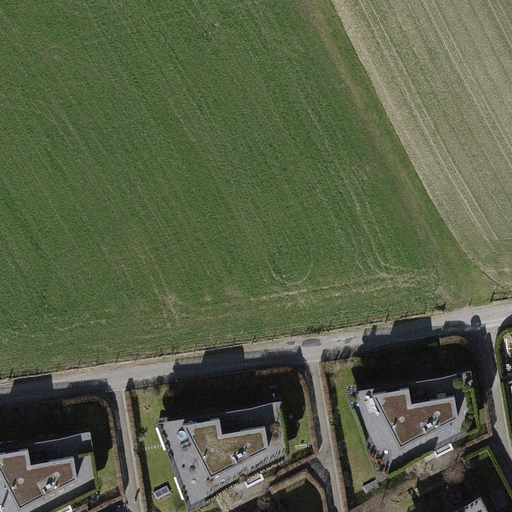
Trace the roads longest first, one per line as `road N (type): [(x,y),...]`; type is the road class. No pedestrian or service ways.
road 1 (residential): [(0,397),(511,314)]
road 2 (unknown): [(385,511),(511,439)]
